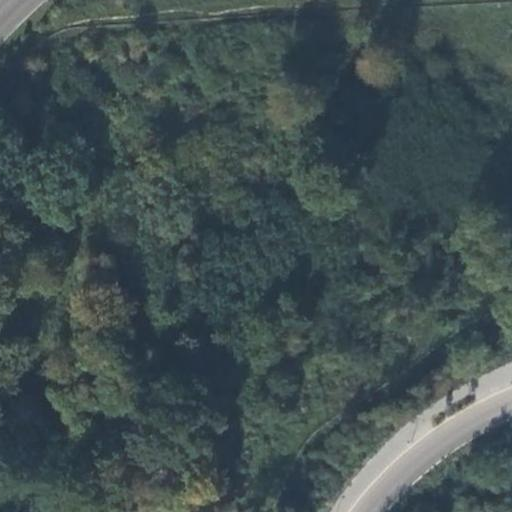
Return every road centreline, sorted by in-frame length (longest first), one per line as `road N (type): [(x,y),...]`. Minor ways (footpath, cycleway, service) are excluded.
road 1 (track): [(107,26),(109,75),(194,315),(264,425),(357,481),(511,488)]
road 2 (residential): [(511,406),(426,455),(371,511)]
